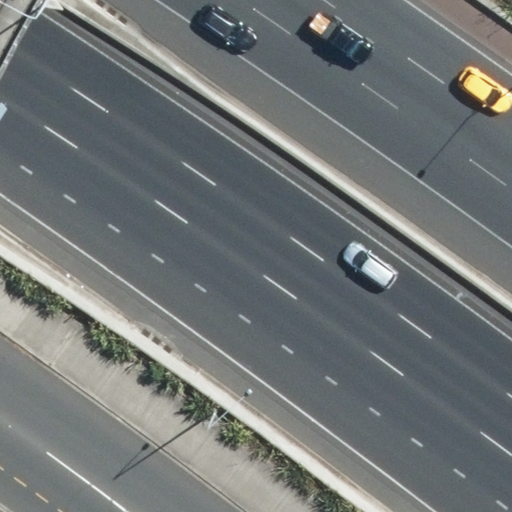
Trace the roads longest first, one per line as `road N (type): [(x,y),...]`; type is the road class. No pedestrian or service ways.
road 1 (motorway): [(511,399),(198,171),(0,42)]
road 2 (motorway): [(224,0),(511,212)]
road 3 (tertiary): [(113,511),(0,436)]
